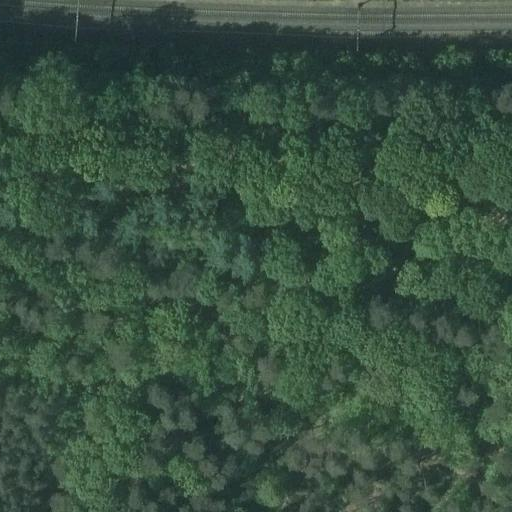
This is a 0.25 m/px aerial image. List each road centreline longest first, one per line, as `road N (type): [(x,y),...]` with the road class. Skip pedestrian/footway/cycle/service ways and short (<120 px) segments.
road 1 (track): [(0,303),(511,393)]
road 2 (track): [(0,103),(124,114),(511,117)]
road 3 (track): [(511,143),(0,128)]
road 4 (track): [(138,327),(113,411),(101,511)]
